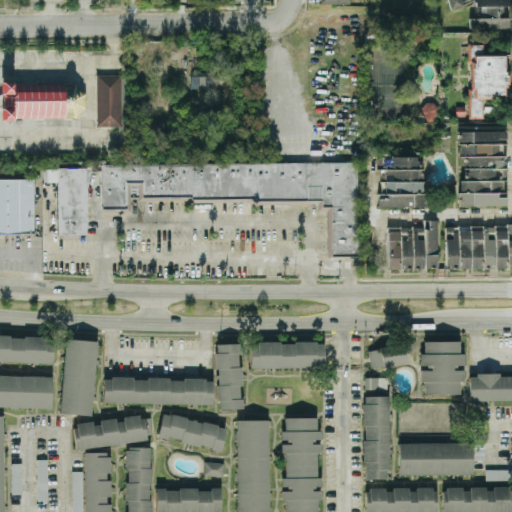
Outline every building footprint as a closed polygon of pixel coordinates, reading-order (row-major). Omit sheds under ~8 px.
[(448,0),(450,9),(463,6),(462,0),(448,0)] [(508,0),(474,0),(475,6),(481,5),(481,17),(469,18),(469,28),(509,27),(508,0)] [(470,115),(481,116),(481,98),(490,98),(490,94),(505,94),(505,55),(470,55),(470,115)] [(217,88),(216,71),(190,71),(190,88),(217,88)] [(121,125),(96,125),(96,74),(121,74),(121,125)] [(0,81),(12,81),(12,83),(74,82),(85,90),(84,106),(75,116),(12,117),(12,119),(0,119),(0,81)] [(506,204),(506,130),(459,130),(459,155),(465,155),(465,179),(458,179),(459,205),(506,204)] [(378,206),(424,206),(424,156),(381,156),(382,193),(378,193),(378,206)] [(101,164),(101,212),(130,212),(130,200),(191,199),(191,201),(254,201),(254,203),(317,203),(317,209),(327,209),(328,255),(358,255),(357,163),(101,164)] [(57,167),(86,167),(86,233),(79,234),(79,237),(59,237),(59,234),(57,234),(57,181),(42,181),(42,169),(57,169),(57,167)] [(0,178),(32,178),(32,231),(0,231),(0,178)] [(387,268),(387,226),(423,226),(423,219),(436,219),(436,267),(419,267),(419,268),(387,268)] [(445,268),(506,267),(506,265),(511,265),(511,223),(506,223),(506,225),(494,225),(494,226),(482,226),(482,225),(457,225),(457,226),(445,226),(445,268)] [(53,337),(0,335),(0,360),(52,362),(53,337)] [(60,411),(65,338),(96,341),(91,413),(60,411)] [(250,342),(250,368),(324,366),(323,340),(250,342)] [(459,393),(459,381),(463,381),(463,352),(459,352),(459,341),(421,340),(421,367),(420,367),(420,381),(424,381),(424,393),(459,393)] [(367,349),(371,368),(409,361),(406,341),(367,349)] [(242,408),(241,366),(238,366),(238,343),(216,343),(217,408),(242,408)] [(0,373),(52,375),(51,407),(0,405),(0,373)] [(511,399),(511,373),(468,374),(469,400),(511,399)] [(102,401),(212,404),(213,379),(103,376),(102,401)] [(387,376),(364,377),(365,391),(363,391),(364,478),(389,478),(387,376)] [(221,449),(225,425),(162,413),(157,436),(221,449)] [(152,439),(150,414),(123,417),(72,423),(75,447),(152,439)] [(319,511),(319,477),(316,477),(316,453),(319,453),(319,416),(283,416),(283,500),(285,500),(285,511),(319,511)] [(269,511),(237,511),(236,420),(268,419),(269,511)] [(398,443),(471,442),(471,473),(398,473),(398,443)] [(149,511),(150,446),(126,446),(125,511),(149,511)] [(108,451),(84,451),(84,511),(110,511),(110,503),(109,503),(109,479),(108,479),(108,451)] [(36,459),(37,499),(48,499),(47,458),(36,459)] [(205,461),(223,462),(222,476),(204,474),(205,461)] [(441,511),(466,511),(511,511),(511,486),(485,487),(461,487),(442,487),(441,511)] [(220,511),(220,487),(155,488),(155,511),(220,511)] [(364,511),(435,511),(436,487),(364,488),(364,511)]
